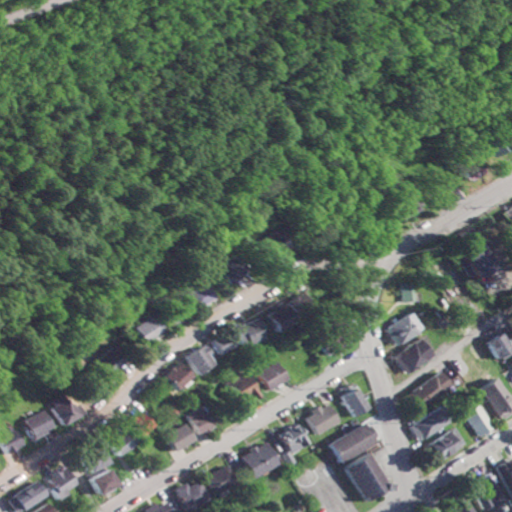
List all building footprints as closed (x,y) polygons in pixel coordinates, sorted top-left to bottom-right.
[(504,136),(488,143),(495,157),(510,150),(504,136)] [(460,163),(471,181),(488,171),(478,154),(460,163)] [(420,209),(408,188),(387,200),(400,221),(420,209)] [(510,230),(511,228),(511,205),(501,211),(510,230)] [(264,240),(274,258),(292,249),(282,230),(264,240)] [(456,240),(474,278),(494,268),(477,230),(456,240)] [(223,266),(231,283),(249,274),(241,257),(223,266)] [(414,301),(415,283),(403,283),(403,301),(414,301)] [(191,294),(200,310),(218,300),(209,284),(191,294)] [(286,301),(293,312),(307,302),(300,291),(286,301)] [(273,310),(265,314),(274,332),(293,321),(281,300),(270,306),(273,310)] [(169,315),(174,327),(188,321),(183,309),(169,315)] [(420,329),(410,312),(383,328),(393,346),(420,329)] [(148,344),(167,330),(156,314),(137,328),(148,344)] [(265,338),(258,319),(235,326),(241,346),(265,338)] [(319,340),(326,355),(352,342),(344,327),(319,340)] [(235,346),(229,332),(212,340),(219,354),(235,346)] [(509,350),(501,332),(488,338),(496,356),(509,350)] [(428,356),(416,339),(390,357),(402,374),(428,356)] [(186,355),(196,374),(214,364),(204,345),(186,355)] [(97,363),(106,378),(130,364),(121,349),(97,363)] [(455,371),(469,392),(479,386),(471,374),(477,370),(470,361),(455,371)] [(175,389),(191,376),(181,362),(164,375),(175,389)] [(259,371),(267,389),(288,380),(280,362),(259,371)] [(447,388),(439,372),(403,391),(411,407),(447,388)] [(261,395),(248,373),(229,384),(241,406),(261,395)] [(477,386),(496,420),(511,411),(511,408),(494,377),(477,386)] [(367,408),(355,385),(339,393),(351,416),(367,408)] [(85,413),(79,403),(74,406),(70,398),(52,408),(62,425),(85,413)] [(313,435),(337,423),(327,403),(304,415),(313,435)] [(461,413),(476,438),(490,430),(476,404),(461,413)] [(211,426),(204,407),(188,414),(196,433),(211,426)] [(405,426),(415,441),(443,423),(433,408),(405,426)] [(54,427),(46,410),(25,420),(33,437),(54,427)] [(152,426),(141,411),(129,420),(141,435),(152,426)] [(374,442),(363,422),(326,443),(337,463),(374,442)] [(0,439),(6,453),(23,445),(13,424),(0,430),(0,439)] [(194,440),(185,424),(165,434),(173,451),(194,440)] [(279,432),(288,453),(307,444),(298,424),(279,432)] [(105,441),(118,456),(134,442),(121,427),(105,441)] [(460,445),(451,428),(420,445),(429,462),(460,445)] [(277,464),(264,442),(238,456),(251,479),(277,464)] [(86,472),(106,463),(99,448),(79,457),(86,472)] [(278,455),(285,467),(293,461),(286,450),(278,455)] [(365,453),(341,466),(361,501),(385,488),(365,453)] [(503,486),(511,482),(511,459),(511,457),(493,466),(503,486)] [(202,476),(210,495),(235,483),(227,465),(202,476)] [(62,467),(44,478),(56,498),(74,486),(62,467)] [(97,494),(117,485),(110,469),(90,477),(97,494)] [(482,511),(502,498),(487,472),(473,480),(477,488),(471,492),(482,511)] [(186,486),(185,483),(173,488),(184,511),(208,501),(199,480),(186,486)] [(8,498),(15,511),(16,511),(45,496),(36,481),(8,498)]
